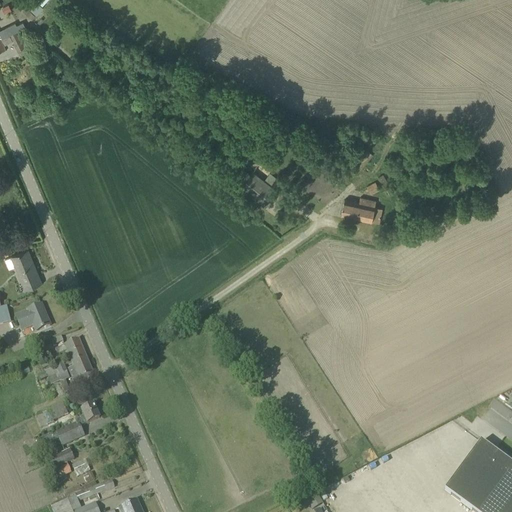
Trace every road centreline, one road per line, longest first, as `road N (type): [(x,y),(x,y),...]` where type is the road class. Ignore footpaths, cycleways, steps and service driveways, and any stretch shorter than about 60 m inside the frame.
road 1 (unclassified): [(111,375),(0,113)]
road 2 (unclassified): [(111,375),(325,219)]
road 3 (unclassified): [(174,511),(111,375)]
